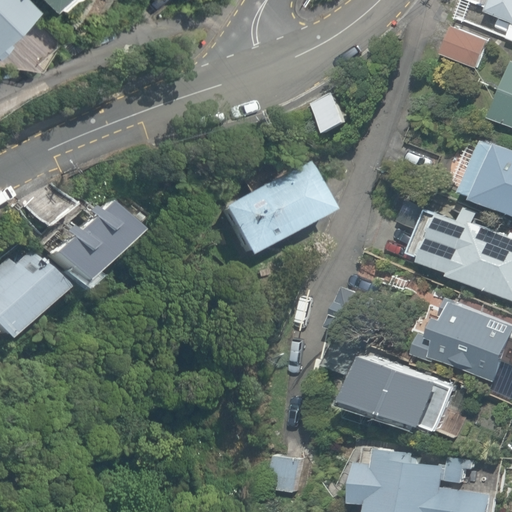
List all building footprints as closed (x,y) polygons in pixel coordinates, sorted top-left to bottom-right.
[(0,0),(0,32),(30,5),(25,0),(0,0)] [(511,0),(490,0),(486,13),(511,23),(511,0)] [(489,39),(455,26),(442,57),(479,72),(489,39)] [(0,61),(0,75),(5,80),(14,70),(28,82),(54,52),(27,30),(0,61)] [(511,69),(493,120),(511,126),(511,69)] [(511,141),(488,132),(466,189),(511,206),(511,141)] [(326,209),(297,156),(214,201),(242,254),(326,209)] [(99,185),(33,238),(69,282),(135,230),(99,185)] [(511,231),(429,201),(408,254),(511,292),(511,231)] [(0,333),(58,285),(24,246),(0,266),(0,333)] [(390,301),(346,286),(332,331),(375,345),(390,301)] [(436,326),(426,322),(417,345),(502,376),(511,348),(511,314),(449,291),(436,326)] [(455,377),(375,346),(356,394),(437,425),(455,377)] [(469,451),(379,439),(377,455),(362,453),(357,494),(371,496),(368,511),(493,511),(496,488),(465,484),(469,451)] [(302,454),(278,450),(272,484),(295,488),(302,454)]
